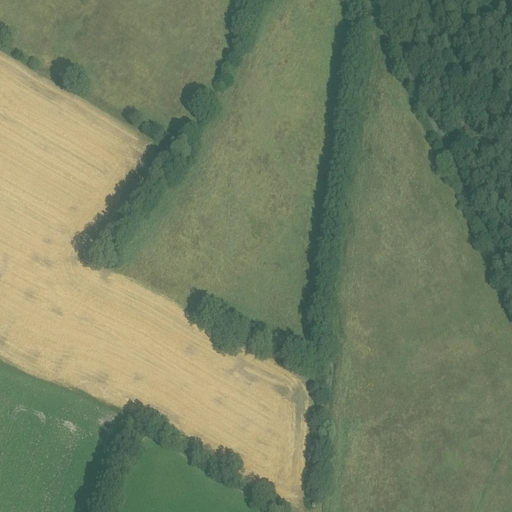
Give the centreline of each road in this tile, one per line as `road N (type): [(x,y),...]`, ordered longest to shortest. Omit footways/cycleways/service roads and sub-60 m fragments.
road 1 (track): [(371,0),(319,511)]
road 2 (track): [(511,281),(376,0)]
